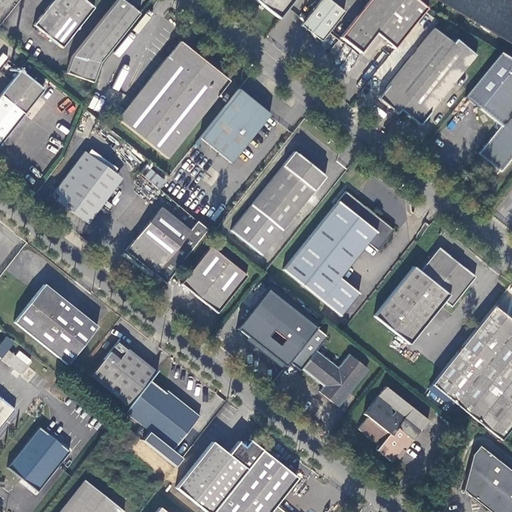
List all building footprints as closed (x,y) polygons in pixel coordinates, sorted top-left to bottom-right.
[(85,0),(53,0),(33,25),(61,47),(93,8),(85,1),(85,0)] [(67,72),(93,82),(101,61),(139,13),(123,0),(116,0),(108,11),(106,13),(73,56),(67,72)] [(257,0),(279,18),(293,0),(257,0)] [(319,40),(343,12),(328,0),(319,0),(300,25),(319,40)] [(374,35),(392,50),(425,8),(414,0),(367,0),(338,38),(358,53),(374,35)] [(511,0),(437,0),(511,43),(511,0)] [(418,125),(473,55),(455,40),(451,44),(432,28),(376,98),(396,113),(399,109),(418,125)] [(166,158),(218,94),(216,92),(227,79),(179,42),(168,55),(167,54),(117,119),(166,158)] [(0,141),(43,88),(19,69),(0,93),(0,141)] [(511,153),(511,75),(507,71),(478,108),(494,121),(495,129),(476,153),(499,170),(511,153)] [(271,113),(239,88),(200,137),(231,163),(271,113)] [(118,175),(86,149),(54,188),(62,195),(59,199),(83,219),(118,175)] [(261,254),(326,175),(294,151),(231,228),(261,254)] [(159,189),(166,181),(151,168),(144,176),(159,189)] [(345,192),(283,269),(341,316),(358,294),(340,278),(368,243),(377,251),(394,230),(345,192)] [(189,230),(159,206),(125,249),(165,281),(207,228),(197,220),(189,230)] [(229,294),(246,273),(210,243),(180,280),(216,309),(228,293),(229,294)] [(373,315),(408,343),(442,301),(450,307),(473,276),(437,247),(419,270),(412,266),(373,315)] [(97,326),(44,284),(15,321),(67,363),(97,326)] [(265,290),(235,328),(274,359),(274,358),(284,366),(298,349),(288,341),(304,321),(302,319),(270,294),(265,290)] [(274,290),(270,294),(302,319),(305,315),(274,290)] [(431,383),(454,402),(509,334),(511,329),(511,321),(493,306),(431,383)] [(298,349),(308,357),(314,349),(325,336),(315,328),(298,349)] [(511,377),(511,336),(509,334),(454,402),(470,415),(477,421),(511,377)] [(90,376),(128,406),(149,379),(156,371),(126,348),(128,346),(120,339),(90,376)] [(10,352),(6,349),(0,356),(0,357),(3,360),(10,352)] [(318,391),(336,406),(348,392),(366,369),(347,354),(337,367),(314,349),(308,357),(299,368),(322,386),(318,391)] [(18,373),(25,364),(10,352),(3,360),(18,373)] [(511,425),(511,377),(477,421),(501,439),(511,425)] [(165,392),(149,379),(128,406),(125,410),(172,448),(197,416),(174,397),(173,399),(165,392)] [(427,420),(384,386),(362,413),(366,416),(357,428),(378,445),(375,449),(390,461),(400,448),(403,450),(427,420)] [(0,423),(12,408),(0,397),(0,423)] [(34,491),(67,451),(37,427),(4,466),(18,477),(18,482),(22,484),(25,484),(34,491)] [(174,486),(206,511),(211,511),(261,450),(251,442),(249,440),(246,442),(241,438),(239,440),(237,439),(231,446),(226,452),(211,441),(174,486)] [(462,489),(490,511),(511,511),(511,471),(478,445),(471,455),(462,489)] [(294,478),(261,450),(211,511),(282,511),(273,504),(294,478)] [(121,511),(122,510),(83,480),(57,511),(121,511)]
